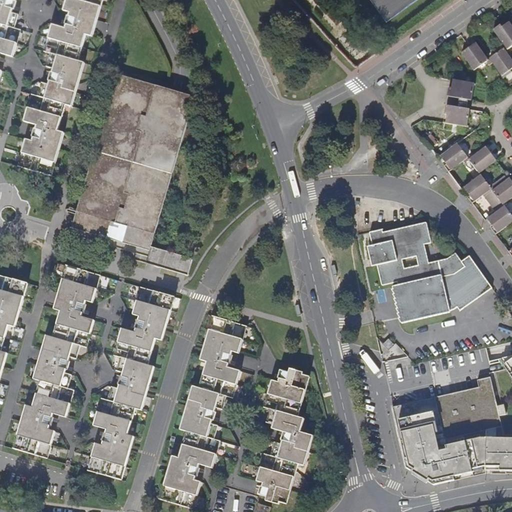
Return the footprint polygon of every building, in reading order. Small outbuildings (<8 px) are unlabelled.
[(0,0),(0,79),(2,72),(0,71),(0,61),(1,58),(0,57),(0,56),(1,54),(14,58),(19,38),(21,33),(22,30),(15,28),(19,15),(12,13),(13,10),(15,10),(18,2),(16,1),(16,0),(0,0)] [(47,45),(45,49),(44,52),(51,54),(47,67),(53,69),(52,73),(51,73),(49,81),(50,82),(48,85),(42,83),(38,97),(32,95),(31,98),(29,102),(24,122),(37,126),(36,130),(35,129),(32,138),(33,138),(32,142),(26,140),(21,156),(20,161),(18,167),(52,177),(63,141),(65,133),(58,131),(66,106),(72,107),(77,93),(79,84),(86,63),(79,61),(87,35),(93,37),(95,30),(98,21),(103,0),(66,0),(63,11),(70,13),(69,17),(68,16),(65,24),(66,25),(65,29),(52,25),(47,45)] [(371,0),(386,21),(415,0),(371,0)] [(492,29),(505,47),(506,49),(511,45),(511,26),(507,19),(492,29)] [(343,32),(338,38),(344,45),(351,40),(343,32)] [(460,52),(473,69),(485,60),(487,59),(473,40),(467,44),(468,46),(460,52)] [(489,58),(491,62),(501,76),(509,70),(511,72),(511,71),(511,60),(503,48),(503,47),(488,57),(489,58)] [(150,251),(152,247),(195,97),(182,93),(170,90),(117,74),(72,229),(150,251)] [(447,96),(471,100),(474,83),(450,79),(447,96)] [(446,106),(443,122),(467,126),(470,109),(446,106)] [(448,172),(468,157),(457,143),(440,156),(445,164),(444,165),(448,172)] [(479,173),(496,160),(490,152),(493,150),(488,144),(485,146),(469,158),(468,159),(479,173)] [(467,197),(472,203),(484,194),(491,188),(481,175),(463,188),(469,196),(467,197)] [(511,176),(509,178),(492,190),(491,188),(484,194),(497,211),(504,206),(503,204),(511,197),(511,176)] [(495,234),(511,221),(511,216),(504,206),(497,211),(487,219),(493,227),(491,228),(495,234)] [(369,233),(374,254),(382,286),(397,282),(397,286),(392,287),(390,289),(393,292),(391,294),(394,297),(392,299),(395,302),(394,303),(397,308),(394,309),(398,314),(396,315),(399,319),(398,320),(401,325),(424,319),(451,312),(451,310),(454,310),(458,307),(460,311),(491,288),(469,258),(461,263),(455,255),(448,260),(428,265),(424,246),(431,244),(426,224),(412,226),(382,233),(382,230),(369,233)] [(167,252),(159,249),(154,266),(162,269),(167,252)] [(188,276),(193,259),(167,252),(162,269),(188,276)] [(49,453),(51,448),(56,432),(49,430),(50,426),(51,427),(54,418),(53,418),(54,414),(67,418),(73,398),(74,394),(75,391),(69,389),(72,376),(65,374),(67,370),(68,370),(70,362),(69,362),(70,358),(77,360),(81,347),(87,349),(88,346),(89,341),(91,335),(95,321),(94,321),(82,318),(83,314),(84,315),(87,306),(86,305),(86,302),(93,304),(98,288),(99,283),(101,277),(66,266),(63,280),(59,294),(56,303),(54,310),(60,312),(52,338),(46,336),(42,350),(40,359),(34,379),(40,381),(36,394),(32,407),(26,406),(21,422),(17,436),(13,449),(48,459),(49,453)] [(0,380),(8,354),(1,352),(9,326),(15,328),(17,320),(20,311),(28,284),(0,276),(0,380)] [(139,295),(138,299),(133,315),(139,317),(139,321),(137,321),(135,329),(136,330),(134,333),(122,330),(116,349),(115,353),(114,356),(120,358),(117,371),(123,373),(122,377),(121,377),(118,385),(119,385),(118,389),(112,387),(108,400),(102,399),(101,402),(100,406),(94,426),(107,430),(106,433),(104,433),(102,442),(103,442),(102,446),(95,444),(91,460),(90,465),(88,471),(122,481),(135,437),(128,436),(136,409),(142,411),(155,367),(149,365),(156,340),(163,342),(175,298),(141,288),(139,295)] [(234,397),(236,392),(241,372),(228,368),(229,365),(231,365),(233,356),(232,355),(233,352),(240,354),(244,338),(246,333),(248,327),(213,317),(200,360),(206,363),(199,388),(193,387),(180,430),(186,432),(179,459),(172,457),(160,500),(194,510),(196,503),(197,499),(202,483),(195,481),(197,477),(198,478),(200,469),(199,468),(200,465),(213,469),(219,449),(220,444),(221,442),(214,439),(218,426),(212,424),(213,421),(214,422),(217,413),(215,412),(216,409),(223,411),(227,397),(233,399),(234,397)] [(388,339),(384,344),(389,349),(393,344),(388,339)] [(396,357),(406,355),(396,344),(390,350),(396,357)] [(511,356),(503,358),(511,371),(511,374),(511,375),(511,376),(511,356)] [(263,457),(262,462),(257,481),(263,483),(262,487),(260,487),(258,495),(267,497),(266,501),(279,505),(280,503),(287,505),(299,465),(305,467),(314,437),(301,433),(305,419),(299,418),(310,378),(303,375),(304,373),(290,368),(289,373),(280,370),(278,379),(279,379),(278,383),(272,381),(266,401),(265,406),(264,408),(270,410),(266,423),(273,425),(272,429),(283,432),(281,441),(282,441),(281,445),(274,443),(271,456),(264,454),(263,457)] [(477,387),(390,406),(404,469),(438,461),(436,450),(442,448),(441,445),(475,437),(504,436),(500,418),(508,417),(507,404),(496,406),(489,377),(475,381),(477,387)] [(511,435),(504,436),(475,437),(441,445),(442,448),(436,450),(438,461),(408,469),(435,485),(455,481),(454,476),(473,473),(473,470),(485,467),(500,467),(500,471),(511,471),(511,435)]
